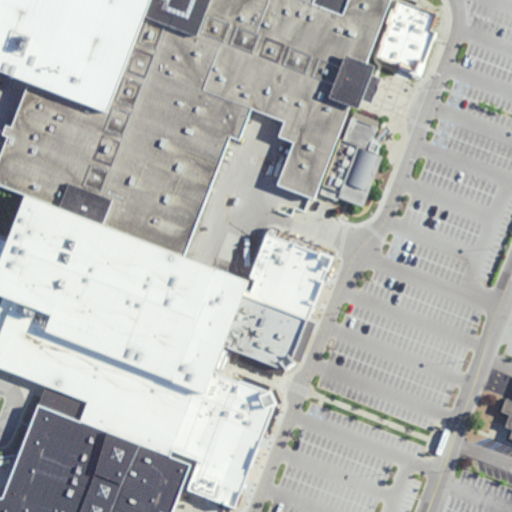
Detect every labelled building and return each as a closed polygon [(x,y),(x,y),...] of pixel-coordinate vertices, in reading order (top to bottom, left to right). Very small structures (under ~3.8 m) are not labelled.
[(409,0),(424,6),(422,11),(423,12),(427,13),(443,19),(429,55),(431,55),(428,64),(427,67),(425,66),(422,75),(399,67),(376,58),(372,56),(369,55),(366,64),(374,68),(372,73),(372,75),(381,79),(378,86),(374,96),(371,104),(362,100),(359,109),(358,112),(355,111),(348,108),(337,138),(326,167),(315,197),(299,191),(278,183),(293,144),(279,138),(285,123),(251,110),(238,142),(230,139),(215,177),(201,216),(186,254),(220,267),(250,278),(248,282),(247,287),(244,293),(246,293),(244,299),(245,299),(243,305),(245,306),(242,313),(235,333),(233,338),(231,337),(229,343),(228,342),(226,347),(223,346),(219,356),(214,369),(206,392),(196,388),(194,393),(197,394),(195,399),(199,401),(196,406),(189,427),(187,432),(184,431),(182,437),(179,435),(177,439),(173,449),(171,456),(192,464),(189,470),(180,493),(173,511),(0,511),(0,496),(2,496),(10,475),(18,453),(20,448),(28,426),(29,423),(36,405),(37,405),(41,393),(44,385),(16,374),(0,367),(0,298),(1,296),(2,294),(0,293),(0,248),(3,240),(10,223),(22,192),(20,191),(0,183),(0,152),(6,137),(1,135),(5,127),(8,128),(17,106),(26,83),(0,72),(0,0),(409,0)] [(372,142),(380,145),(377,154),(382,156),(363,205),(338,195),(337,197),(320,191),(340,140),(343,141),(354,112),(380,122),(372,142)] [(253,281),(258,268),(252,265),(271,220),(337,244),(314,306),(253,281)] [(253,281),(245,306),(235,333),(283,354),(298,347),(314,306),(253,281)] [(219,356),(274,377),(282,392),(240,494),(192,477),(202,448),(177,439),(179,435),(182,437),(184,431),(187,432),(189,427),(196,406),(199,401),(195,399),(197,394),(194,393),(196,388),(206,392),(214,369),(219,356)] [(511,400),(505,398),(501,412),(509,414),(505,427),(511,429),(509,439),(511,439),(511,400)]
